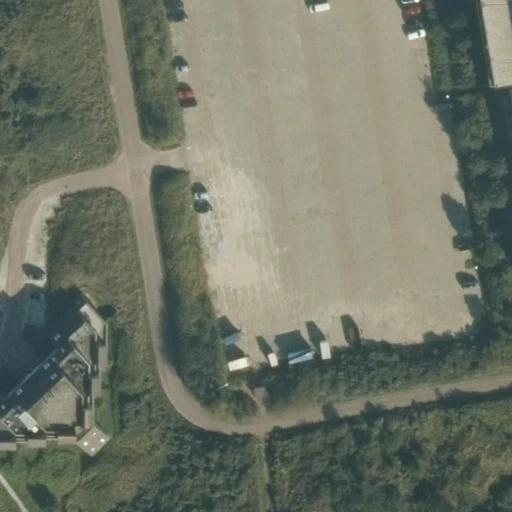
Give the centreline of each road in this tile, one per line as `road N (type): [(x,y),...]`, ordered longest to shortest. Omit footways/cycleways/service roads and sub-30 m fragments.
road 1 (residential): [(139,170),(169,356),(186,409),(228,432),(511,390)]
road 2 (residential): [(139,170),(59,182),(32,201),(19,231),(11,324),(0,352)]
road 3 (residential): [(110,0),(139,170)]
